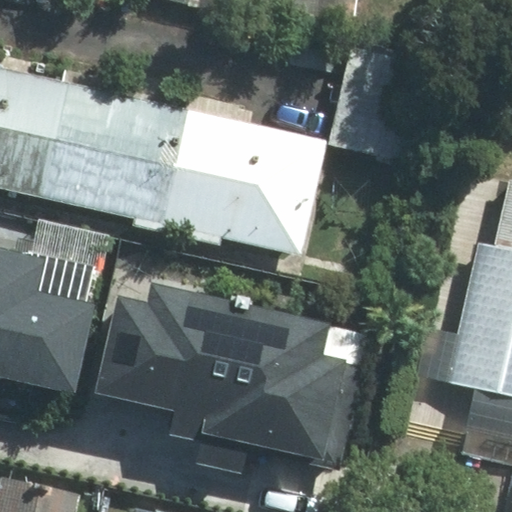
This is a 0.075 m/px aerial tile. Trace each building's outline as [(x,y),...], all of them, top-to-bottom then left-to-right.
[(258,0),(351,9),(351,0),(258,0)] [(424,51),(351,34),(326,138),(0,61),(0,188),(296,258),(321,151),(396,169),(424,51)] [(511,194),(498,191),(452,406),(511,418),(511,194)] [(0,383),(75,401),(96,307),(39,294),(46,264),(0,253),(0,383)] [(148,303),(116,297),(96,398),(167,412),(162,438),(206,448),(209,437),(341,464),(361,366),(320,357),(327,323),(151,287),(148,303)] [(0,490),(0,511),(77,511),(83,490),(4,473),(0,490)]
